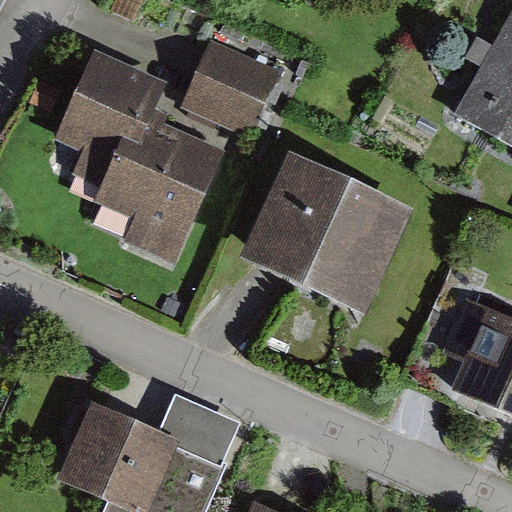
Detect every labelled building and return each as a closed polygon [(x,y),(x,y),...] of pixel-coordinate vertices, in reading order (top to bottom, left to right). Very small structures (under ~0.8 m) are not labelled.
[(511,19),(494,51),(477,42),(465,64),(483,74),(457,121),(511,151),(511,19)] [(281,85),(212,54),(186,112),(255,143),(281,85)] [(172,97),(97,63),(58,147),(85,159),(76,179),(105,192),(97,209),(136,227),(126,248),(178,272),(232,156),(160,123),(172,97)] [(415,218),(289,162),(241,269),(367,325),(415,218)] [(511,325),(468,306),(444,359),(466,369),(452,399),(511,426),(511,325)] [(160,442),(93,414),(61,491),(109,511),(108,511),(210,511),(228,470),(226,469),(243,429),(177,401),(160,442)]
